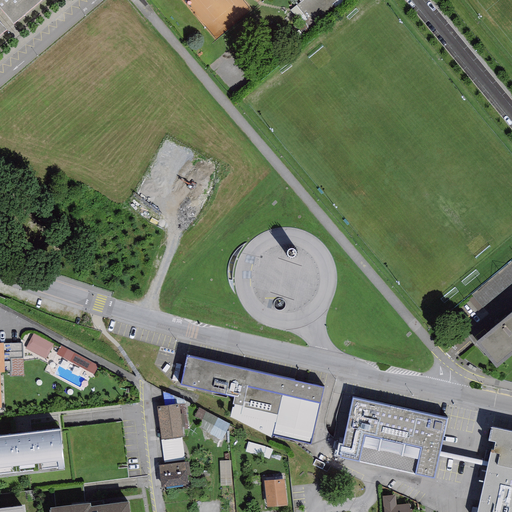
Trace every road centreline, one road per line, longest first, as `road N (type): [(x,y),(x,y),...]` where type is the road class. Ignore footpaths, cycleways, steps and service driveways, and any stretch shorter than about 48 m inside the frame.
road 1 (residential): [(511,403),(111,308),(0,264)]
road 2 (residential): [(160,511),(148,391),(101,358),(0,313)]
road 3 (residential): [(511,114),(417,0)]
